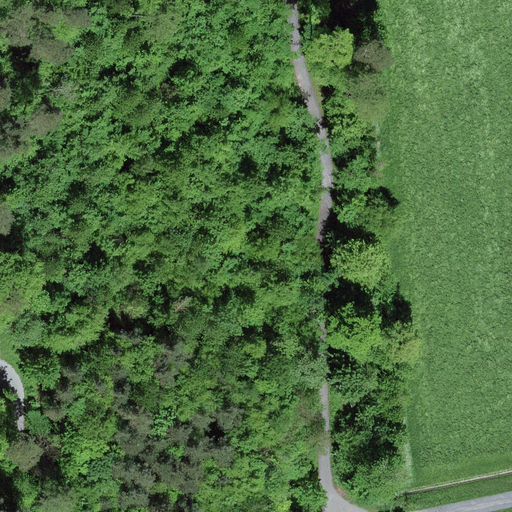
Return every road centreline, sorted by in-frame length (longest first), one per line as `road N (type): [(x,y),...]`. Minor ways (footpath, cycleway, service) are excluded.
road 1 (track): [(292,0),(328,166),(319,287),(326,511)]
road 2 (track): [(23,511),(15,406),(0,371)]
